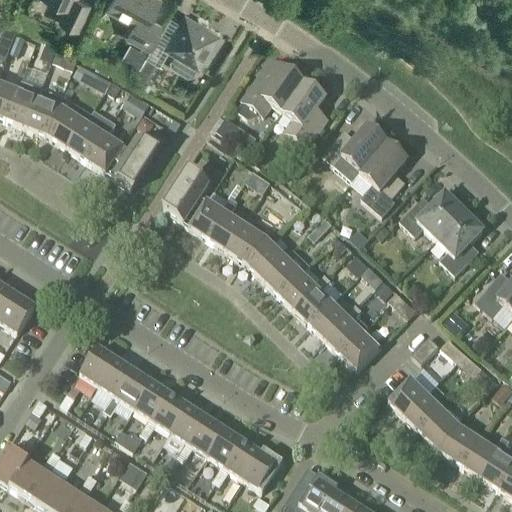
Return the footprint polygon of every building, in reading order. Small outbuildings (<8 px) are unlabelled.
[(51,0),(64,6),(57,22),(78,32),(91,5),(81,0),(51,0)] [(110,0),(107,7),(134,22),(125,38),(141,47),(130,67),(137,71),(145,59),(149,52),(164,26),(149,18),(158,1),(157,0),(110,0)] [(165,48),(197,68),(217,36),(204,28),(205,26),(197,22),(197,23),(184,15),(165,48)] [(0,51),(9,55),(14,42),(2,37),(0,41),(0,51)] [(15,63),(19,53),(12,49),(8,60),(15,63)] [(54,58),(44,54),(39,65),(49,69),(54,58)] [(62,74),(67,62),(55,57),(50,70),(62,74)] [(161,67),(147,59),(136,76),(151,85),(161,67)] [(239,107),(241,109),(234,118),(246,127),(259,121),(261,123),(269,112),(280,120),(301,90),(280,74),(266,94),(254,86),(239,107)] [(109,90),(95,82),(89,92),(103,100),(109,90)] [(3,128),(23,136),(39,96),(20,88),(16,99),(15,98),(3,128)] [(119,94),(110,89),(104,99),(113,104),(119,94)] [(301,90),(280,120),(290,128),(283,138),(305,154),(320,133),(308,125),(323,105),(301,90)] [(0,126),(3,128),(15,98),(0,92),(0,126)] [(56,131),(48,146),(66,158),(83,131),(89,121),(68,107),(72,97),(66,94),(62,105),(61,104),(49,127),(56,131)] [(46,145),(48,146),(56,131),(49,127),(61,104),(39,96),(23,136),(46,145)] [(142,108),(129,100),(123,110),(137,118),(141,120),(147,111),(142,108)] [(152,130),(141,123),(134,134),(145,141),(152,130)] [(224,125),(214,139),(228,148),(238,134),(224,125)] [(106,127),(102,134),(109,139),(114,132),(106,127)] [(66,158),(84,169),(101,143),(98,140),(83,131),(66,158)] [(338,179),(346,169),(358,180),(356,181),(357,182),(384,150),(364,133),(353,147),(342,138),(320,163),(338,179)] [(105,145),(101,143),(84,169),(102,181),(119,154),(105,145)] [(119,154),(102,181),(128,198),(154,158),(134,145),(126,159),(119,154)] [(384,150),(357,182),(370,193),(358,206),(380,225),(394,209),(389,206),(403,190),(392,181),(404,167),(384,150)] [(187,235),(204,209),(198,205),(206,192),(187,179),(161,219),(187,235)] [(251,180),(243,191),(250,195),(257,184),(251,180)] [(413,244),(421,235),(433,247),(461,219),(442,200),(430,212),(421,204),(397,229),(413,244)] [(228,205),(223,212),(230,217),(235,209),(228,205)] [(223,220),(219,218),(204,209),(187,235),(205,247),(223,220)] [(317,230),(322,224),(314,218),(309,224),(317,230)] [(461,219),(433,247),(445,259),(437,268),(452,283),(477,258),(468,249),(480,237),(461,219)] [(223,259),(241,232),(226,223),(223,220),(205,247),(223,259)] [(241,232),(223,259),(242,271),(251,256),(258,261),(268,251),(263,247),(260,244),(265,236),(247,224),(241,233),(241,232)] [(321,240),(329,232),(323,225),(314,234),(321,240)] [(389,238),(383,232),(374,242),(380,247),(389,238)] [(243,272),(261,289),(283,266),(280,263),(268,251),(258,261),(251,256),(242,271),(243,272)] [(365,273),(354,263),(345,272),(356,283),(365,273)] [(261,289),(276,304),(299,281),(286,269),(283,266),(261,289)] [(316,288),(319,285),(307,274),(300,282),(299,281),(276,304),(292,319),(314,296),(311,293),(316,288)] [(375,281),(367,274),(360,282),(367,289),(375,281)] [(490,325),(501,312),(511,322),(511,323),(511,325),(511,285),(510,289),(499,279),(472,310),(490,325)] [(322,282),(319,285),(316,288),(322,294),(328,288),(322,282)] [(391,298),(382,289),(372,298),(382,308),(391,298)] [(0,324),(15,301),(4,294),(3,296),(0,293),(0,324)] [(317,299),(314,296),(292,319),(307,334),(330,311),(317,299)] [(385,308),(405,328),(414,319),(394,300),(385,308)] [(15,301),(0,324),(0,332),(15,342),(33,315),(25,310),(26,308),(15,301)] [(419,313),(426,320),(434,312),(427,305),(419,313)] [(307,334),(323,349),(345,326),(342,323),(330,311),(307,334)] [(353,312),(347,318),(353,324),(354,323),(359,318),(353,312)] [(366,335),(365,335),(354,323),(353,324),(347,318),(342,323),(345,326),(323,349),(338,364),(363,338),(366,335)] [(467,331),(453,318),(443,328),(458,341),(467,331)] [(363,338),(338,364),(354,379),(380,353),(363,338)] [(426,344),(409,362),(419,372),(436,355),(426,344)] [(438,356),(455,371),(463,363),(446,347),(438,356)] [(19,382),(32,367),(17,354),(4,370),(19,382)] [(77,383),(95,394),(114,365),(104,359),(103,360),(95,355),(77,383)] [(463,363),(455,371),(471,385),(479,376),(463,363)] [(114,365),(95,394),(110,404),(113,406),(131,379),(125,374),(126,372),(114,365)] [(51,400),(66,389),(55,373),(40,384),(51,400)] [(471,385),(471,386),(486,401),(496,391),(480,376),(471,385)] [(110,404),(106,411),(113,416),(118,409),(132,418),(151,388),(140,381),(139,383),(131,379),(113,406),(110,404)] [(0,384),(0,399),(1,401),(8,390),(0,384)] [(386,410),(402,426),(427,400),(411,384),(386,410)] [(132,418),(146,427),(150,430),(168,402),(161,398),(162,396),(151,388),(132,418)] [(502,389),(491,404),(500,411),(511,396),(502,389)] [(427,400),(402,426),(417,441),(439,418),(424,403),(427,400)] [(72,406),(65,401),(58,413),(65,418),(72,406)] [(146,427),(142,434),(150,439),(154,432),(168,441),(187,412),(176,405),(175,407),(168,402),(150,430),(146,427)] [(45,412),(37,408),(30,419),(38,423),(45,412)] [(113,416),(106,411),(101,418),(109,423),(113,416)] [(187,412),(168,441),(183,451),(186,453),(204,425),(197,421),(198,419),(187,412)] [(439,418),(417,441),(437,460),(441,463),(449,452),(442,446),(455,433),(439,418)] [(29,420),(23,430),(33,437),(39,427),(29,420)] [(183,451),(178,458),(179,458),(186,463),(184,465),(199,474),(205,465),(224,434),(213,428),(211,430),(204,425),(186,453),(183,451)] [(449,452),(441,463),(460,474),(477,448),(456,435),(455,433),(442,446),(449,452)] [(150,439),(142,434),(137,442),(141,444),(145,446),(150,439)] [(205,465),(219,474),(223,477),(240,449),(233,444),(236,441),(224,434),(205,465)] [(119,438),(113,448),(131,460),(140,446),(135,444),(136,443),(132,440),(125,441),(120,438),(120,439),(119,438)] [(500,444),(495,451),(502,456),(507,448),(500,444)] [(495,459),(491,457),(477,448),(460,474),(478,486),(495,459)] [(219,474),(214,481),(222,486),(227,479),(241,489),(262,457),(250,450),(248,454),(240,449),(223,477),(219,474)] [(0,464),(0,491),(7,496),(27,464),(8,452),(0,464)] [(262,457),(241,489),(260,501),(280,469),(262,457)] [(110,458),(104,468),(114,474),(120,465),(110,458)] [(181,470),(184,465),(186,463),(179,458),(176,463),(174,465),(177,468),(181,470)] [(58,464),(51,459),(46,466),(54,471),(58,464)] [(511,472),(511,470),(498,462),(495,459),(478,486),(496,498),(511,472)] [(177,468),(174,465),(170,463),(163,475),(170,480),(177,468)] [(45,475),(42,473),(27,464),(7,496),(25,507),(45,475)] [(50,478),(54,471),(46,466),(42,473),(45,475),(50,478)] [(511,472),(496,498),(511,508),(511,472)] [(145,480),(136,474),(126,491),(135,496),(145,480)] [(25,507),(32,511),(47,511),(63,487),(50,478),(45,475),(25,507)] [(222,486),(214,481),(210,488),(217,493),(222,486)] [(322,511),(334,494),(316,482),(305,498),(296,511),(322,511)] [(95,487),(87,483),(82,490),(90,495),(95,487)] [(63,487),(47,511),(73,511),(82,499),(78,497),(63,487)] [(90,495),(82,490),(78,497),(82,499),(86,502),(90,495)] [(322,511),(348,511),(350,510),(332,499),(335,495),(334,494),(322,511)] [(82,499),(73,511),(98,511),(100,511),(86,502),(82,499)]
